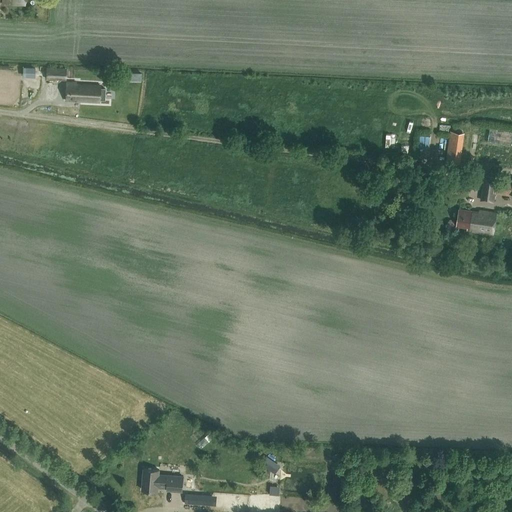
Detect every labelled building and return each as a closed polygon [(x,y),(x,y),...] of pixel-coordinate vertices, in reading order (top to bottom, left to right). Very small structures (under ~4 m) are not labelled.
[(46,67),(45,80),(66,80),(67,68),(46,67)] [(65,100),(99,102),(100,85),(76,83),(76,82),(66,82),(65,100)] [(511,195),(511,183),(496,181),(496,182),(485,180),(483,201),(494,202),(495,194),(511,195)] [(475,231),(494,234),(497,213),(474,209),(473,211),(459,208),(457,224),(476,227),(475,231)] [(210,439),(202,443),(204,449),(213,445),(210,439)] [(273,469),(278,474),(283,469),(279,464),(273,469)] [(158,486),(167,487),(167,490),(182,491),(184,476),(168,475),(168,478),(159,477),(159,470),(144,469),(142,489),(158,491),(158,486)] [(206,502),(207,493),(192,493),(191,502),(206,502)]
